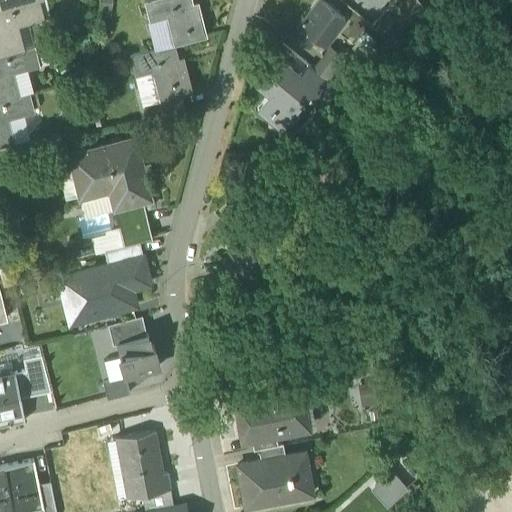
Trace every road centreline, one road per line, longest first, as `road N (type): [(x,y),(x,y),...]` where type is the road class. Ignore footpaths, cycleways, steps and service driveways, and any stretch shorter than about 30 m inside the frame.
road 1 (residential): [(247,0),(173,281),(191,386)]
road 2 (residential): [(191,386),(0,431)]
road 3 (residential): [(191,386),(214,511)]
